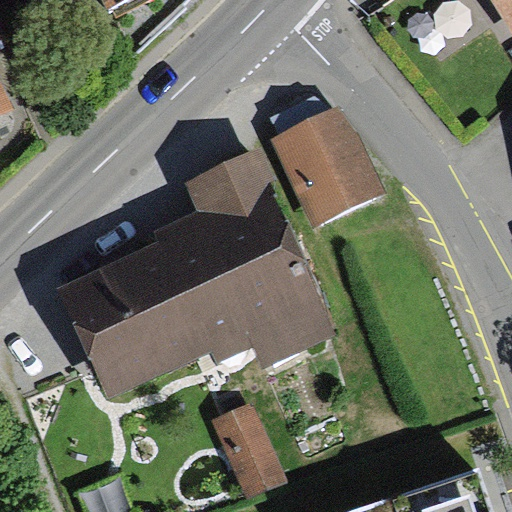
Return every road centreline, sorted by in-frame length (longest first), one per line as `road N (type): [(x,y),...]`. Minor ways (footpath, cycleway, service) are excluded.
road 1 (residential): [(274,3),(346,73),(442,194),(511,350)]
road 2 (secondary): [(0,261),(274,3)]
